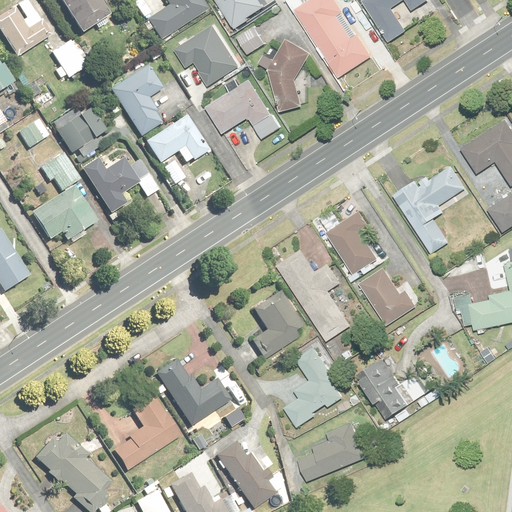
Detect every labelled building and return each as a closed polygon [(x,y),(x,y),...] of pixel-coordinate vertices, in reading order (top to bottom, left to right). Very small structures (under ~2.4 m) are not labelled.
[(109,18),(97,0),(57,0),(81,36),(109,18)] [(209,13),(200,0),(164,0),(170,8),(148,21),(161,42),(209,13)] [(217,0),(236,30),(250,21),(249,19),(265,9),(259,0),(217,0)] [(301,17),(321,49),(318,51),(325,62),(328,60),(341,79),(373,58),(357,34),(351,37),(338,16),(343,12),(335,0),(314,0),(305,6),(301,0),(290,0),(287,2),(298,19),(301,17)] [(431,3),(429,0),(368,0),(365,3),(390,44),(407,33),(393,10),(407,1),(414,13),(431,3)] [(26,31),(14,9),(0,17),(0,31),(16,60),(49,41),(40,24),(26,31)] [(242,68),(217,27),(177,52),(188,69),(196,65),(210,87),(242,68)] [(267,46),(256,27),(238,37),(249,56),(267,46)] [(90,66),(72,41),(52,55),(61,68),(55,72),(64,85),(90,66)] [(289,41),(276,60),(267,54),(260,64),(270,69),(282,114),(304,108),(296,80),(312,56),(289,41)] [(0,128),(7,124),(0,111),(0,93),(13,85),(0,65),(0,128)] [(162,91),(149,69),(112,91),(140,137),(163,124),(148,99),(162,91)] [(242,88),(237,80),(228,86),(233,93),(208,108),(225,135),(251,119),(264,141),(283,129),(253,81),(242,88)] [(52,125),(70,155),(76,152),(82,161),(102,149),(96,139),(106,133),(91,110),(78,118),(74,112),(52,125)] [(208,154),(187,119),(146,144),(159,165),(178,153),(186,167),(208,154)] [(49,137),(39,121),(20,134),(30,149),(49,137)] [(511,129),(507,122),(464,150),(479,175),(498,163),(511,184),(511,129)] [(71,242),(73,245),(85,237),(83,234),(97,225),(72,186),(80,181),(64,156),(41,170),(50,184),(54,181),(63,195),(32,215),(49,242),(62,234),(68,244),(71,242)] [(129,168),(124,160),(105,172),(97,160),(81,170),(110,216),(127,205),(121,196),(138,186),(147,200),(159,192),(139,161),(129,168)] [(185,179),(174,162),(163,169),(174,186),(185,179)] [(465,191),(452,170),(421,189),(416,183),(396,196),(433,256),(451,245),(435,221),(445,214),(441,207),(465,191)] [(511,228),(511,198),(491,212),(505,233),(511,228)] [(328,233),(355,276),(367,268),(369,272),(381,265),(352,218),(328,233)] [(0,232),(0,288),(3,294),(29,278),(0,232)] [(317,274),(303,252),(279,267),(329,343),(352,327),(330,292),(342,285),(329,266),(317,274)] [(456,297),(459,312),(465,311),(468,327),(475,325),(476,331),(511,323),(511,263),(507,264),(511,286),(511,292),(491,296),(492,301),(474,305),(471,294),(456,297)] [(402,297),(385,270),(361,285),(387,327),(417,308),(408,293),(402,297)] [(302,327),(280,292),(253,310),(267,332),(252,342),(264,361),(297,340),(293,333),(302,327)] [(347,398),(317,345),(297,356),(311,382),(296,390),(302,401),(287,409),(298,428),(317,418),(314,413),(328,405),(330,407),(347,398)] [(386,421),(397,415),(400,421),(412,414),(408,408),(427,396),(415,377),(406,383),(390,357),(358,376),(386,421)] [(187,378),(176,362),(157,375),(191,427),(231,401),(217,381),(200,392),(190,376),(187,378)] [(153,398),(132,411),(143,429),(128,439),(132,444),(116,453),(128,472),(179,440),(153,398)] [(367,459),(353,424),(330,433),(333,441),(316,448),(318,454),(301,461),(309,482),(367,459)] [(96,467),(64,435),(38,461),(74,498),(73,499),(86,511),(94,511),(107,499),(101,492),(110,484),(94,468),(96,467)] [(245,459),(235,444),(216,457),(253,511),(284,490),(275,477),(269,481),(251,455),(245,459)] [(233,511),(229,504),(223,507),(220,501),(213,505),(201,484),(212,478),(206,467),(170,487),(184,511),(233,511)] [(167,511),(157,492),(137,503),(141,511),(167,511)]
